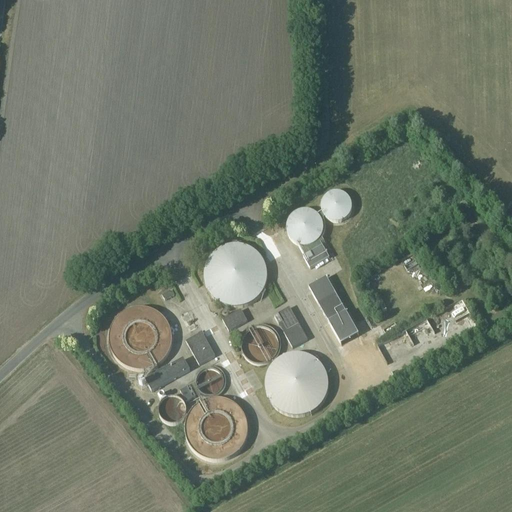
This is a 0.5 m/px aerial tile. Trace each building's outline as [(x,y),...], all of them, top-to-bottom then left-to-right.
[(327,278),(309,289),(318,304),(342,347),(359,336),(349,318),(327,278)] [(175,296),(173,291),(163,296),(166,301),(175,296)] [(374,299),(386,319),(392,316),(380,295),(374,299)] [(164,309),(173,304),(171,299),(161,304),(164,309)] [(274,318),(292,350),(308,341),(290,309),(274,318)] [(229,333),(248,322),(241,311),(223,321),(229,333)] [(458,312),(448,317),(457,336),(467,331),(458,312)] [(200,367),(216,358),(205,337),(201,339),(199,336),(186,343),(200,367)] [(357,358),(354,352),(357,351),(355,344),(340,350),(345,363),(357,358)] [(152,393),(191,372),(184,360),(146,382),(152,393)] [(372,381),(384,373),(376,360),(364,367),(372,381)] [(48,404),(60,415),(68,407),(56,395),(48,404)]
